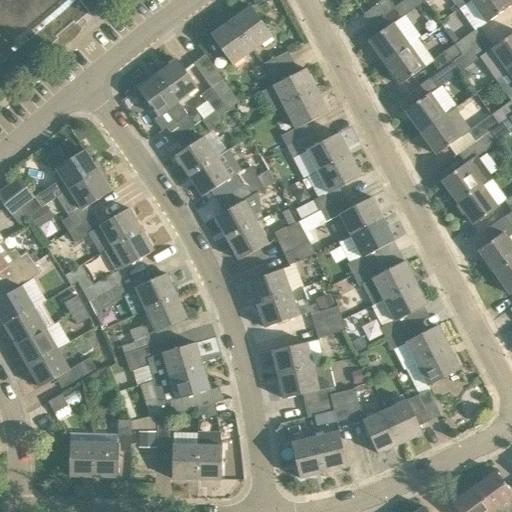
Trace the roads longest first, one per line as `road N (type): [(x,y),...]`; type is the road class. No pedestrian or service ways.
road 1 (residential): [(262,511),(249,394),(220,304),(184,225),(83,83)]
road 2 (residential): [(511,400),(302,0)]
road 3 (residential): [(280,511),(355,502),(511,427)]
road 4 (residential): [(83,83),(196,0)]
road 5 (residential): [(18,511),(0,386)]
